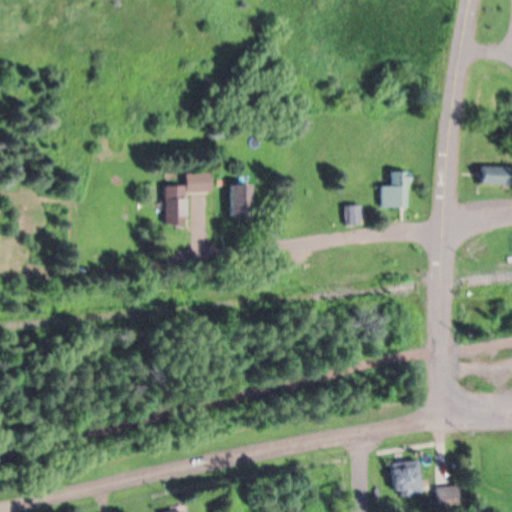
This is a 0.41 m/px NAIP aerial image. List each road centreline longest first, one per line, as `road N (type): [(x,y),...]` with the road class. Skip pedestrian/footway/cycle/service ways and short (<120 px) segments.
road 1 (track): [(0,453),(346,371),(511,341)]
road 2 (residential): [(0,511),(410,425),(453,404)]
road 3 (primary): [(453,404),(440,370),(442,263),(471,0)]
road 4 (residential): [(444,230),(199,256)]
